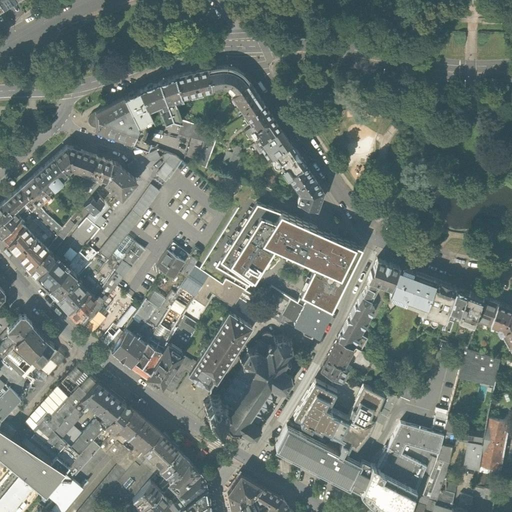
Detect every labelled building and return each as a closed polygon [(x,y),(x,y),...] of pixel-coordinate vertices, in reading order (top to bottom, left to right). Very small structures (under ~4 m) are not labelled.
[(214,65),(207,66),(210,85),(218,83),(221,83),(223,83),(226,84),(231,88),(232,90),(248,79),(243,73),(241,71),(238,69),(236,68),(234,67),(232,66),(230,65),(226,64),(223,64),(218,64),(214,65)] [(189,70),(174,74),(181,94),(211,88),(210,85),(207,66),(189,70)] [(160,78),(158,79),(172,117),(182,119),(176,105),(184,103),(181,94),(174,74),(171,75),(165,77),(160,78)] [(147,83),(138,87),(147,107),(157,103),(159,108),(160,108),(165,120),(172,117),(158,79),(147,83)] [(248,79),(232,90),(231,91),(245,112),(262,100),(255,90),(248,79)] [(126,93),(124,94),(139,124),(133,140),(147,145),(150,138),(143,135),(146,127),(142,119),(145,118),(145,116),(150,113),(147,107),(138,87),(131,91),(126,93)] [(124,94),(94,110),(91,112),(89,114),(88,116),(87,118),(87,120),(88,122),(89,123),(91,124),(92,125),(121,136),(133,140),(139,124),(124,94)] [(279,125),(271,113),(262,100),(245,112),(253,125),(244,131),(249,137),(254,134),(258,140),(279,125)] [(195,163),(205,166),(219,130),(182,119),(178,133),(204,140),(195,163)] [(284,132),(279,125),(258,140),(250,145),(256,153),(263,148),(268,155),(273,151),(289,140),(284,132)] [(296,151),(289,140),(273,151),(278,158),(275,160),(274,161),(273,163),(273,164),(273,165),(273,167),(274,168),(275,169),(276,169),(280,166),(285,174),(287,173),(304,162),(296,151)] [(66,144),(53,155),(66,170),(69,167),(87,173),(94,154),(81,149),(66,144)] [(166,162),(156,173),(165,180),(168,176),(169,177),(182,159),(179,157),(157,149),(146,154),(149,160),(155,160),(162,156),(166,162)] [(226,149),(224,158),(228,159),(225,172),(235,175),(241,153),(226,149)] [(103,157),(94,154),(87,173),(96,176),(97,174),(105,178),(106,177),(111,160),(103,157)] [(43,164),(33,173),(46,188),(51,183),(54,183),(61,178),(61,175),(66,170),(53,155),(43,164)] [(106,177),(105,178),(103,180),(121,195),(135,179),(124,168),(116,162),(111,160),(106,177)] [(312,174),(304,162),(287,173),(300,191),(297,199),(316,206),(322,188),(312,174)] [(26,178),(21,184),(34,199),(37,202),(41,198),(45,202),(53,195),(46,188),(33,173),(26,178)] [(96,176),(87,173),(80,194),(84,201),(96,189),(95,188),(103,180),(105,178),(97,174),(96,176)] [(96,189),(103,198),(109,205),(111,206),(121,195),(103,180),(95,188),(96,189)] [(11,192),(2,200),(11,210),(13,207),(18,203),(24,210),(27,208),(34,199),(21,184),(11,192)] [(132,210),(99,251),(108,258),(112,253),(126,234),(143,212),(159,191),(150,184),(132,210)] [(84,201),(83,203),(85,204),(92,211),(103,198),(96,189),(84,201)] [(101,216),(109,205),(103,198),(92,211),(86,217),(79,226),(91,237),(99,228),(105,220),(101,216)] [(47,247),(62,227),(44,211),(37,202),(34,199),(27,208),(33,213),(23,223),(23,224),(33,234),(47,247)] [(0,214),(3,217),(11,210),(2,200),(0,201),(0,214)] [(314,262),(330,231),(290,214),(279,209),(256,201),(215,266),(248,285),(255,273),(274,244),(314,262)] [(83,203),(70,218),(73,220),(85,206),(85,204),(83,203)] [(20,215),(13,207),(11,210),(3,217),(0,219),(0,234),(1,235),(17,218),(20,215)] [(17,218),(1,235),(3,237),(8,242),(16,233),(15,232),(23,224),(23,223),(17,218)] [(62,227),(47,247),(29,267),(36,275),(54,256),(51,253),(59,244),(75,224),(69,219),(62,227)] [(7,242),(29,267),(47,247),(33,234),(23,224),(15,232),(16,233),(8,242),(7,242)] [(300,291),(301,292),(330,307),(338,291),(361,245),(330,231),(314,262),(300,291)] [(134,241),(126,234),(112,253),(121,260),(134,241)] [(95,297),(101,302),(116,284),(145,248),(134,241),(121,260),(102,287),(95,297)] [(66,250),(75,258),(77,256),(77,255),(79,252),(82,249),(73,242),(66,250)] [(48,288),(56,297),(93,258),(97,253),(93,249),(85,257),(79,252),(77,255),(77,256),(75,258),(70,263),(48,288)] [(155,265),(163,270),(173,277),(184,261),(166,249),(155,265)] [(99,268),(97,271),(94,270),(89,276),(96,282),(88,291),(69,310),(76,318),(94,298),(95,297),(102,287),(121,260),(112,253),(108,258),(102,265),(102,264),(99,268)] [(36,275),(48,288),(70,263),(68,261),(65,265),(54,255),(54,256),(36,275)] [(368,279),(361,292),(368,296),(376,282),(383,285),(390,287),(398,265),(376,257),(371,270),(370,270),(367,279),(368,279)] [(69,310),(88,291),(96,282),(89,276),(94,270),(97,271),(99,268),(94,264),(97,261),(93,258),(56,297),(69,310)] [(401,266),(398,265),(390,287),(390,289),(392,290),(395,291),(393,296),(404,300),(405,297),(414,270),(401,266)] [(424,274),(414,270),(405,297),(425,304),(434,277),(424,274)] [(235,282),(227,277),(223,282),(209,273),(194,296),(205,303),(209,297),(206,295),(209,289),(233,304),(243,287),(235,282)] [(434,277),(425,304),(423,310),(430,313),(429,316),(429,319),(431,320),(433,320),(435,319),(437,315),(443,318),(455,285),(444,281),(434,277)] [(271,285),(262,301),(280,311),(289,296),(271,285)] [(462,288),(455,285),(443,318),(441,326),(449,329),(454,314),(461,316),(470,290),(462,288)] [(165,298),(151,289),(139,307),(133,315),(126,326),(145,339),(167,306),(176,292),(171,289),(165,298)] [(477,293),(470,290),(461,316),(461,317),(475,322),(477,317),(485,296),(477,293)] [(330,307),(301,292),(298,297),(296,300),(289,296),(280,311),(294,319),(293,321),(318,333),(331,308),(330,307)] [(368,296),(361,292),(342,325),(336,336),(359,348),(366,335),(360,332),(370,313),(373,305),(368,302),(370,297),(368,296)] [(485,296),(477,317),(492,323),(500,301),(492,298),(485,296)] [(76,318),(82,324),(101,302),(95,297),(94,298),(76,318)] [(511,305),(500,301),(492,323),(492,324),(500,327),(503,332),(505,331),(511,342),(511,305)] [(179,319),(181,316),(167,306),(145,339),(162,350),(171,335),(181,320),(179,319)] [(207,385),(210,387),(251,325),(228,310),(196,361),(188,372),(188,373),(191,375),(197,379),(203,383),(203,382),(207,385)] [(14,340),(31,321),(24,314),(22,314),(20,314),(1,335),(0,336),(0,352),(1,354),(14,340)] [(171,335),(185,344),(195,329),(181,320),(171,335)] [(42,334),(31,321),(14,340),(35,360),(23,373),(25,375),(26,374),(47,351),(53,344),(42,334)] [(145,339),(126,326),(125,326),(111,349),(119,355),(130,363),(145,339)] [(281,334),(274,335),(273,333),(271,335),(271,334),(270,333),(269,332),(268,331),(267,331),(266,331),(264,331),(263,332),(262,332),(261,333),(261,334),(261,338),(258,339),(255,343),(253,346),(248,346),(245,345),(246,348),(241,356),(238,356),(238,357),(240,358),(241,363),(236,370),(234,369),(233,370),(235,372),(231,378),(229,377),(228,379),(230,380),(225,387),(223,386),(222,387),(221,386),(218,392),(217,393),(210,394),(209,393),(208,394),(208,395),(204,401),(202,401),(202,403),(204,403),(206,411),(204,412),(205,413),(206,412),(213,416),(213,418),(214,418),(214,417),(216,417),(217,417),(216,418),(217,419),(217,420),(218,421),(219,419),(227,425),(234,430),(233,431),(234,432),(235,431),(236,432),(237,430),(236,430),(238,428),(246,433),(245,434),(246,435),(247,433),(254,434),(254,435),(256,435),(255,433),(259,428),(260,428),(261,426),(259,426),(256,420),(261,413),(263,414),(264,413),(262,412),(266,405),(268,406),(269,405),(267,403),(272,397),(274,398),(275,396),(273,395),(278,387),(283,386),(284,388),(286,387),(285,385),(290,377),(293,377),(293,376),(291,375),(290,370),(295,362),(297,361),(297,359),(295,360),(289,356),(289,355),(289,353),(288,353),(291,349),(293,349),(293,347),(292,347),(290,340),(292,339),(290,337),(289,338),(283,334),(284,332),(281,332),(281,334)] [(181,353),(182,351),(181,351),(185,344),(171,335),(162,350),(145,375),(146,375),(145,375),(153,380),(161,385),(161,384),(181,353)] [(359,348),(336,336),(326,353),(346,364),(349,366),(359,348)] [(145,375),(162,350),(145,339),(130,363),(137,369),(145,375)] [(14,340),(1,354),(0,352),(0,376),(3,380),(8,385),(16,399),(17,398),(18,395),(21,383),(23,378),(25,375),(23,373),(35,360),(14,340)] [(482,351),(464,345),(457,374),(495,381),(500,356),(482,351)] [(181,353),(161,384),(168,388),(170,386),(173,388),(185,370),(188,372),(196,361),(192,358),(191,360),(181,353)] [(346,364),(326,353),(319,366),(339,376),(346,364)] [(45,493),(64,470),(78,452),(70,445),(60,436),(52,429),(75,404),(96,380),(88,373),(71,392),(71,393),(49,418),(49,416),(48,414),(46,414),(44,415),(43,416),(43,418),(44,420),(39,425),(51,436),(48,440),(59,450),(48,463),(36,454),(32,458),(29,455),(13,443),(0,432),(0,415),(16,399),(8,385),(0,393),(0,455),(6,461),(14,467),(40,489),(45,493)] [(310,421),(327,430),(338,409),(327,403),(335,386),(314,375),(304,393),(292,412),(300,416),(299,418),(309,423),(310,421)] [(0,383),(0,393),(8,385),(3,380),(0,383)] [(96,409),(98,410),(93,416),(95,418),(80,434),(70,445),(78,452),(104,424),(123,401),(110,391),(98,381),(96,380),(75,404),(82,411),(85,413),(91,405),(96,409)] [(349,441),(355,444),(369,426),(383,393),(362,382),(346,413),(338,409),(327,430),(342,437),(349,441)] [(131,407),(123,401),(104,424),(78,452),(64,470),(71,476),(97,446),(109,433),(131,407)] [(82,411),(75,404),(52,429),(60,436),(70,425),(82,411)] [(137,443),(143,449),(159,431),(131,407),(109,433),(121,443),(129,434),(132,438),(131,439),(137,443)] [(479,466),(478,468),(486,470),(500,473),(503,459),(510,418),(488,414),(485,431),(483,441),(479,466)] [(413,490),(429,453),(436,456),(440,441),(442,433),(445,418),(434,415),(430,428),(399,419),(376,464),(413,490)] [(457,419),(446,417),(445,418),(442,433),(440,441),(450,443),(456,444),(457,438),(457,434),(457,430),(456,430),(456,426),(457,419)] [(286,423),(275,445),(276,445),(316,465),(347,481),(347,482),(348,482),(354,485),(360,488),(371,461),(366,459),(361,456),(359,460),(344,452),(336,448),(325,443),(325,444),(286,424),(286,423)] [(80,434),(70,425),(60,436),(70,445),(80,434)] [(485,431),(456,426),(456,430),(457,430),(457,434),(457,438),(468,440),(468,439),(483,441),(485,431)] [(161,465),(177,448),(159,431),(143,449),(161,465)] [(121,443),(109,433),(97,446),(105,453),(117,463),(125,470),(143,449),(137,443),(131,451),(121,443)] [(349,441),(342,437),(338,444),(336,448),(344,452),(346,447),(346,448),(349,441)] [(467,464),(479,466),(483,441),(468,439),(468,440),(464,464),(465,464),(466,464),(467,464)] [(450,443),(440,441),(436,456),(429,453),(413,490),(418,492),(416,499),(422,501),(420,507),(422,508),(422,507),(430,509),(438,511),(447,511),(450,505),(453,491),(456,481),(454,480),(454,469),(445,468),(445,465),(447,459),(450,443)] [(97,446),(71,476),(79,483),(105,453),(97,446)] [(165,473),(183,453),(177,448),(161,465),(155,472),(158,475),(161,475),(163,472),(165,473)] [(143,449),(125,470),(101,500),(113,511),(118,511),(132,497),(150,478),(155,472),(161,465),(143,449)] [(183,453),(165,473),(168,476),(171,478),(188,458),(183,453)] [(176,492),(199,470),(188,458),(171,478),(161,487),(159,488),(140,509),(142,511),(154,511),(169,498),(176,492)] [(371,461),(360,488),(359,490),(362,493),(367,498),(372,503),(378,506),(381,508),(386,511),(386,510),(391,511),(405,511),(413,490),(376,464),(371,461)] [(91,511),(101,500),(125,470),(117,463),(76,511),(91,511)] [(0,511),(20,511),(40,489),(14,467),(0,484),(0,511)] [(475,483),(483,485),(486,470),(478,468),(475,483)] [(79,483),(71,476),(64,470),(45,493),(38,501),(43,505),(50,511),(58,511),(81,485),(79,483)] [(199,470),(176,492),(185,502),(205,485),(204,477),(199,470)] [(282,497),(282,496),(240,471),(227,490),(229,504),(247,496),(256,492),(258,498),(259,498),(261,497),(271,503),(282,497)] [(157,482),(161,487),(171,478),(168,476),(165,479),(163,476),(157,482)] [(132,497),(142,507),(159,488),(150,478),(132,497)] [(475,483),(473,495),(493,499),(495,487),(483,485),(475,483)] [(183,511),(185,511),(208,499),(205,485),(185,502),(179,506),(182,510),(183,511)] [(418,492),(413,490),(405,511),(428,511),(430,509),(422,507),(422,508),(420,507),(422,501),(416,499),(418,492)] [(469,511),(473,495),(460,491),(457,507),(469,511)] [(229,504),(230,511),(253,511),(254,511),(247,496),(229,504)] [(291,511),(282,497),(271,503),(267,505),(269,510),(268,511),(291,511)] [(171,511),(177,507),(169,498),(154,511),(171,511)] [(205,511),(210,510),(208,499),(185,511),(205,511)]
